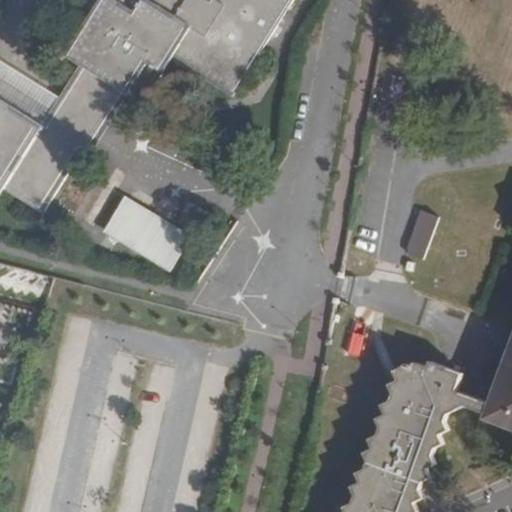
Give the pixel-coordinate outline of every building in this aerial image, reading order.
[(0,198),(6,190),(44,214),(82,153),(101,122),(109,127),(128,95),(144,104),(172,59),(233,97),(294,0),(100,0),(66,55),(82,65),(90,70),(76,91),(63,95),(62,99),(45,126),(0,98),(0,198)] [(62,99),(0,60),(0,98),(45,126),(62,99)] [(76,91),(90,70),(82,65),(63,95),(76,91)] [(109,127),(101,122),(82,153),(90,158),(109,127)] [(135,250),(159,210),(126,189),(101,228),(135,250)] [(159,210),(135,250),(167,270),(192,231),(159,210)] [(408,254),(424,261),(440,218),(423,212),(408,254)] [(489,420),(511,428),(511,357),(494,406),(489,420)] [(418,511),(415,505),(417,502),(424,499),(421,491),(424,482),(432,478),(428,470),(429,469),(437,465),(433,457),(437,447),(445,444),(441,436),(442,434),(449,431),(446,423),(449,414),(466,406),(491,415),(494,406),(457,392),(465,374),(432,362),(430,368),(417,363),(416,367),(407,364),(405,368),(396,372),(400,381),(391,385),(395,394),(392,402),(384,405),(388,414),(387,415),(378,419),(383,428),(380,436),(371,440),(374,449),(366,453),(370,462),(367,470),(358,473),(362,483),(353,488),(357,495),(354,504),(345,508),(347,511),(418,511)]
